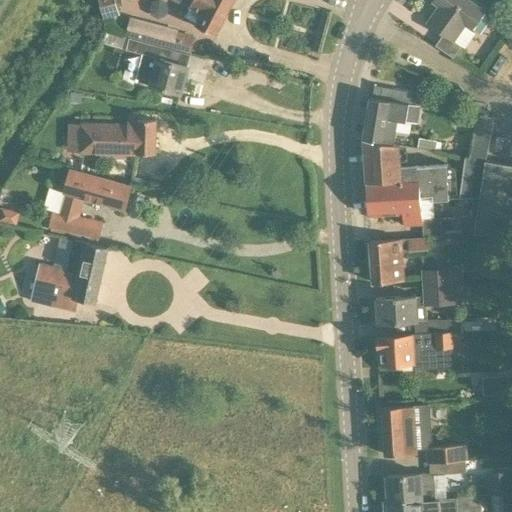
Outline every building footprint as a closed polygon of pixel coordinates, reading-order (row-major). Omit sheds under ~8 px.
[(98,0),(103,18),(117,14),(113,0),(98,0)] [(183,17),(196,24),(213,34),(231,0),(172,0),(188,9),(183,17)] [(472,31),(485,12),(467,0),(433,0),(432,2),(438,7),(426,24),(442,36),(435,46),(452,58),(460,47),(453,42),(464,25),(472,31)] [(130,19),(125,37),(129,38),(142,42),(147,23),(130,19)] [(185,35),(178,33),(173,49),(176,50),(189,54),(193,37),(185,35)] [(179,94),(186,66),(172,62),(176,50),(173,49),(145,43),(142,42),(129,38),(125,51),(142,55),(134,81),(179,94)] [(82,93),(70,93),(68,94),(68,105),(82,106),(82,93)] [(417,123),(419,107),(370,98),(363,142),(390,145),(394,120),(417,123)] [(485,161),(492,119),(476,116),(469,157),(485,161)] [(156,155),(157,119),(128,120),(127,123),(78,122),(69,123),(68,149),(78,150),(78,154),(136,155),(136,153),(156,155)] [(436,150),(438,140),(420,137),(418,147),(436,150)] [(404,147),(390,145),(363,142),(367,207),(383,206),(383,197),(418,196),(418,201),(420,201),(420,196),(432,195),(433,201),(453,199),(452,193),(459,193),(457,166),(450,166),(450,162),(405,165),(405,159),(410,159),(409,147),(404,147)] [(511,231),(511,165),(485,161),(469,157),(466,157),(461,195),(482,192),(479,215),(476,233),(511,231)] [(125,209),(131,187),(72,170),(65,193),(66,193),(61,214),(55,213),(52,227),(99,237),(102,224),(79,218),(84,198),(125,209)] [(418,201),(418,196),(383,197),(383,206),(367,207),(368,215),(402,213),(403,226),(422,225),(423,237),(476,233),(479,215),(421,219),(420,201),(418,201)] [(18,214),(0,209),(0,224),(15,227),(18,214)] [(406,254),(424,253),(423,237),(405,238),(406,254)] [(373,284),(374,283),(404,281),(401,239),(370,242),(373,284)] [(84,245),(74,242),(67,270),(34,263),(29,289),(31,290),(28,301),(75,313),(78,300),(95,304),(109,248),(84,243),(84,245)] [(423,286),(461,284),(459,266),(422,269),(423,286)] [(462,300),(461,284),(423,286),(424,296),(416,297),(416,295),(378,298),(378,300),(380,300),(382,322),(379,322),(379,324),(414,322),(414,323),(460,320),(460,319),(452,319),(452,314),(426,316),(425,303),(462,300)] [(414,350),(453,348),(452,334),(461,333),(460,320),(414,323),(415,334),(378,336),(378,349),(380,349),(380,352),(377,354),(378,359),(381,361),(381,364),(415,362),(414,350)] [(490,332),(470,333),(471,369),(491,368),(490,332)] [(385,454),(417,453),(414,405),(382,408),(385,454)] [(428,463),(465,461),(464,447),(438,449),(428,450),(428,463)] [(428,463),(429,473),(429,476),(433,475),(465,473),(465,461),(428,463)] [(492,494),(511,493),(510,470),(490,472),(492,494)] [(435,499),(433,475),(429,476),(429,473),(421,474),(421,473),(386,476),(388,502),(435,499)] [(493,511),(504,511),(503,495),(492,496),(493,511)] [(479,511),(479,496),(435,500),(435,499),(388,502),(388,511),(479,511)]
